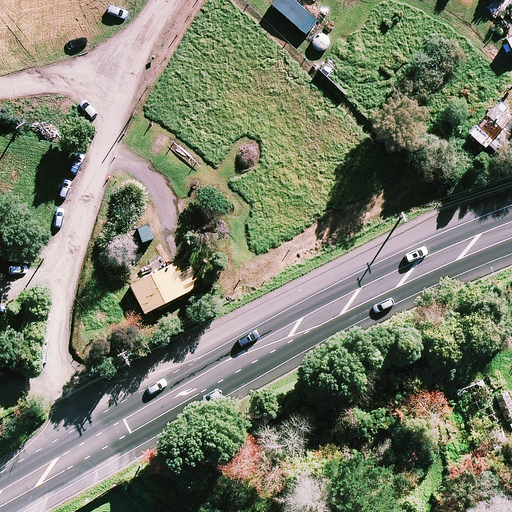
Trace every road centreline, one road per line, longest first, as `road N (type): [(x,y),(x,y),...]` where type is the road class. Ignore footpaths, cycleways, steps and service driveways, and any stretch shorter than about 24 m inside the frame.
road 1 (trunk): [(511,224),(373,281),(95,437)]
road 2 (residential): [(164,0),(97,150),(54,344),(95,437)]
